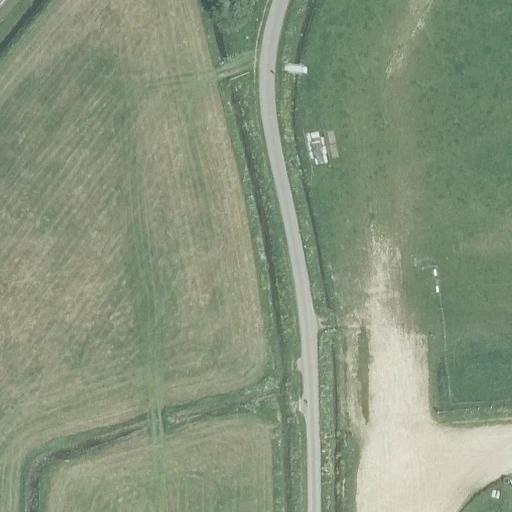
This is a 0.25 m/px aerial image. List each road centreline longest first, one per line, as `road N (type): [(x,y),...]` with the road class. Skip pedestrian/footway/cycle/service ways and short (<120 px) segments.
road 1 (unclassified): [(313,511),(305,307),(266,110),(280,0)]
road 2 (track): [(306,322),(389,315),(408,505)]
